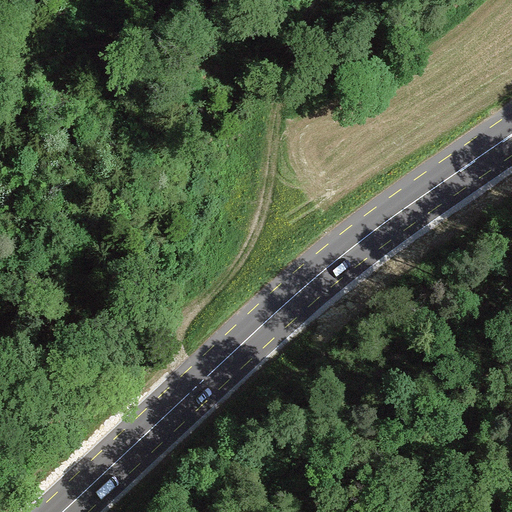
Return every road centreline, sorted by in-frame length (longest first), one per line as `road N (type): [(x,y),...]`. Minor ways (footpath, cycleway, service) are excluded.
road 1 (primary): [(511,136),(351,252),(224,362),(72,511)]
road 2 (track): [(195,390),(179,362),(179,338),(251,243),(282,81),(318,0)]
road 3 (track): [(511,333),(213,491)]
road 4 (track): [(282,81),(128,41),(25,51),(0,65)]
